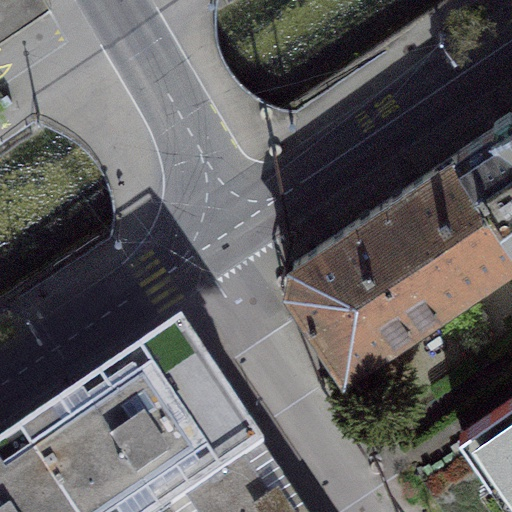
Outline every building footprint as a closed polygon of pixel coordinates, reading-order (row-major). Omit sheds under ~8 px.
[(511,112),(455,152),(511,234),(511,112)] [(511,253),(511,234),(455,152),(390,195),(380,202),(444,299),(511,253)] [(180,337),(17,446),(60,511),(159,511),(160,511),(185,511),(262,459),(221,397),(180,337)] [(511,392),(458,429),(511,507),(511,392)] [(60,511),(17,446),(0,457),(0,511),(60,511)] [(297,511),(262,459),(185,511),(297,511)]
